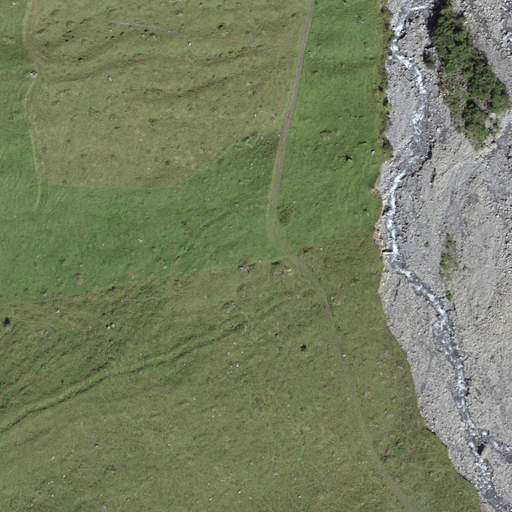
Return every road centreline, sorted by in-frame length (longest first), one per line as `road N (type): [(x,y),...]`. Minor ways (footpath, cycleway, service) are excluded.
road 1 (track): [(274,225),(254,232),(225,208),(76,225),(49,219),(32,109),(44,66),(32,37),(36,0)]
road 2 (track): [(413,511),(370,448),(315,279),(274,225)]
road 3 (track): [(312,0),(282,141),(274,225)]
